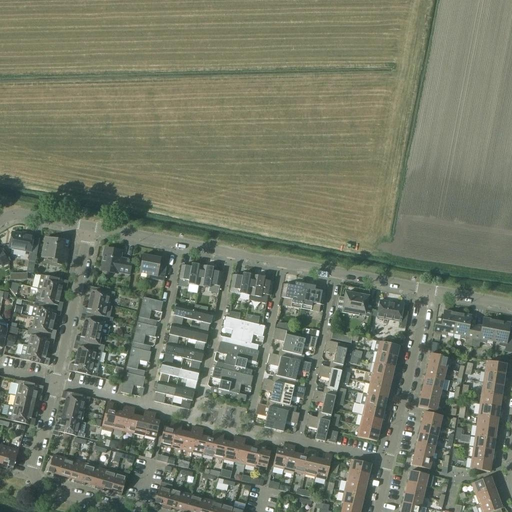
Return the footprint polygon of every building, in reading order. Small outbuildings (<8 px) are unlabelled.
[(30,252),(28,261),(35,263),(40,239),(34,238),(34,235),(26,234),(26,235),(12,232),(9,248),(30,252)] [(46,239),(42,257),(54,259),(54,263),(65,265),(68,251),(62,250),(64,242),(46,239)] [(101,269),(130,275),(132,261),(120,259),(122,252),(105,248),(101,269)] [(0,263),(2,267),(9,263),(0,249),(0,263)] [(147,279),(164,282),(165,273),(158,272),(160,259),(143,256),(140,273),(148,275),(147,279)] [(188,284),(199,286),(203,266),(192,264),(190,263),(189,267),(182,265),(178,287),(185,288),(188,285),(188,284)] [(203,266),(199,286),(209,288),(209,292),(219,294),(222,273),(216,272),(216,268),(203,266)] [(241,294),(250,296),(254,275),(241,273),(240,276),(233,275),(230,293),(239,295),(240,295),(241,295),(241,294)] [(68,281),(41,275),(38,289),(61,295),(63,287),(67,288),(68,281)] [(254,275),(250,296),(249,301),(266,304),(268,295),(271,296),(274,282),(267,281),(267,278),(254,275)] [(283,306),(301,309),(305,286),(297,284),(297,287),(284,285),(282,298),(284,298),(283,306)] [(91,294),(89,301),(109,306),(111,296),(114,296),(115,293),(88,286),(87,293),(91,294)] [(305,286),(301,309),(319,312),(320,305),(323,305),(325,292),(313,290),(313,287),(305,286)] [(61,295),(38,289),(35,303),(62,310),(63,303),(59,302),(61,295)] [(336,311),(371,318),(373,303),(367,302),(368,297),(346,293),(345,298),(339,297),(336,311)] [(143,298),(137,323),(156,327),(157,321),(149,320),(151,311),(161,313),(163,302),(143,298)] [(109,306),(89,301),(87,309),(83,308),(81,314),(111,321),(113,322),(113,318),(110,317),(112,307),(109,306)] [(404,304),(394,302),(394,303),(380,301),(377,317),(400,322),(399,328),(405,329),(408,312),(402,311),(404,304)] [(60,316),(62,310),(35,303),(31,317),(35,318),(54,323),(56,315),(60,316)] [(175,316),(172,325),(181,327),(183,318),(192,320),(195,310),(176,305),(174,316),(175,316)] [(213,314),(195,310),(192,320),(201,322),(199,331),(207,333),(210,325),(211,325),(213,314)] [(447,332),(454,334),(457,314),(444,311),(442,323),(436,322),(433,339),(439,340),(440,335),(446,336),(447,332)] [(84,322),(82,329),(102,334),(108,335),(111,321),(81,314),(80,321),(84,322)] [(465,345),(472,346),(475,330),(468,328),(471,316),(457,314),(454,334),(461,335),(460,339),(466,340),(465,345)] [(223,337),(222,343),(239,347),(245,322),(226,317),(224,328),(233,330),(231,339),(223,337)] [(29,328),(28,331),(55,338),(57,331),(52,330),(54,323),(35,318),(32,329),(29,328)] [(487,340),(493,341),(497,321),(483,319),(481,331),(475,330),(472,346),(479,347),(480,343),(486,344),(487,340)] [(0,347),(3,348),(9,322),(0,320),(0,347)] [(497,321),(493,341),(500,342),(499,346),(505,347),(504,352),(511,353),(511,351),(511,337),(508,337),(510,324),(497,321)] [(245,322),(239,347),(257,351),(259,346),(251,344),(253,335),(262,337),(265,327),(245,322)] [(137,323),(131,348),(150,352),(151,347),(143,345),(145,336),(155,338),(157,327),(156,327),(137,323)] [(170,335),(168,344),(177,346),(179,337),(187,339),(190,329),(181,327),(172,325),(169,335),(170,335)] [(76,336),(75,342),(104,349),(105,346),(99,345),(102,334),(82,329),(81,337),(76,336)] [(190,329),(187,339),(196,342),(194,350),(203,352),(205,344),(206,344),(208,333),(207,333),(199,331),(190,329)] [(280,350),(278,356),(279,356),(279,357),(290,359),(296,334),(276,329),(274,339),(285,342),(282,351),(280,350)] [(306,329),(305,335),(318,337),(319,331),(306,329)] [(31,336),(28,346),(48,351),(49,343),(54,344),(55,338),(28,331),(27,335),(31,336)] [(296,334),(290,359),(301,362),(302,362),(304,356),(301,355),(303,346),(314,349),(317,339),(296,334)] [(331,362),(329,368),(330,368),(341,371),(348,346),(328,341),(327,341),(324,351),(336,354),(333,363),(331,362)] [(374,352),(377,353),(397,357),(399,346),(377,341),(374,352)] [(77,350),(76,357),(99,363),(102,352),(103,353),(104,349),(75,342),(73,349),(77,350)] [(217,362),(216,368),(233,372),(239,347),(222,343),(220,342),(218,353),(227,355),(225,364),(217,362)] [(165,354),(163,363),(172,365),(174,357),(183,359),(185,348),(177,346),(168,344),(167,344),(164,354),(165,354)] [(48,351),(28,346),(23,345),(21,356),(20,356),(19,359),(48,366),(50,359),(46,358),(48,351)] [(239,347),(233,372),(251,376),(252,371),(245,369),(247,360),(256,362),(259,352),(257,351),(239,347)] [(131,348),(125,373),(144,377),(145,372),(137,370),(139,361),(149,363),(151,352),(150,352),(131,348)] [(185,348),(183,359),(192,361),(190,369),(198,371),(200,363),(201,363),(204,353),(203,352),(194,350),(185,348)] [(377,353),(375,363),(394,368),(397,357),(377,353)] [(274,375),(273,382),(284,384),(290,359),(279,357),(279,356),(278,356),(270,354),(268,364),(279,367),(277,376),(274,375)] [(431,354),(428,365),(446,369),(448,358),(431,354)] [(99,363),(76,357),(74,365),(70,364),(68,371),(97,378),(98,374),(97,373),(99,363)] [(290,359),(284,384),(295,387),(296,387),(297,381),(295,380),(297,371),(308,374),(311,364),(302,362),(301,362),(290,359)] [(487,361),(485,372),(505,375),(506,364),(487,361)] [(161,374),(159,382),(168,384),(170,376),(178,378),(181,367),(172,365),(163,363),(162,363),(160,373),(161,374)] [(375,363),(372,374),(392,378),(394,368),(375,363)] [(428,365),(426,375),(443,380),(446,369),(428,365)] [(325,387),(324,393),(335,396),(341,371),(330,368),(329,368),(322,366),(320,377),(330,379),(328,388),(325,387)] [(187,380),(185,389),(194,391),(196,382),(197,382),(199,372),(198,371),(190,369),(181,367),(178,378),(187,380)] [(210,393),(227,397),(233,372),(216,368),(214,367),(212,378),(221,380),(219,389),(211,388),(210,393)] [(233,372),(227,397),(245,402),(246,396),(239,394),(241,385),(250,387),(253,377),(251,376),(233,372)] [(485,372),(484,383),(503,386),(505,375),(485,372)] [(144,377),(125,373),(121,393),(131,395),(133,386),(140,387),(138,397),(140,397),(142,396),(144,388),(143,388),(145,378),(144,377)] [(372,374),(370,384),(389,389),(392,378),(372,374)] [(426,375),(423,386),(441,390),(443,380),(426,375)] [(268,400),(267,407),(278,409),(284,384),(273,382),(265,379),(262,389),(273,392),(271,401),(268,400)] [(12,383),(9,394),(16,395),(36,400),(38,393),(42,394),(43,387),(41,386),(16,380),(15,384),(12,383)] [(165,395),(174,397),(176,386),(168,384),(159,382),(158,382),(155,393),(156,393),(154,402),(163,404),(165,395)] [(484,383),(482,394),(501,397),(503,386),(484,383)] [(295,387),(284,384),(278,409),(289,412),(290,412),(294,413),(296,407),(291,406),(289,405),(291,396),(301,399),(304,389),(296,387),(295,387)] [(370,384),(367,395),(387,399),(389,389),(370,384)] [(176,386),(174,397),(183,399),(180,408),(189,410),(191,401),(192,401),(195,391),(194,391),(185,389),(176,386)] [(423,386),(421,396),(438,401),(441,390),(423,386)] [(66,399),(64,407),(83,411),(86,401),(89,402),(90,398),(63,392),(61,398),(66,399)] [(319,413),(318,419),(330,422),(335,396),(324,393),(316,392),(314,402),(324,404),(322,413),(319,413)] [(367,395),(363,394),(360,404),(384,410),(387,399),(367,395)] [(482,394),(480,404),(500,407),(501,397),(482,394)] [(16,395),(14,406),(33,411),(36,400),(16,395)] [(438,401),(421,396),(418,407),(436,412),(438,401)] [(112,433),(113,429),(117,412),(112,410),(114,404),(108,402),(101,430),(112,433)] [(384,410),(360,404),(358,415),(362,416),(382,420),(384,410)] [(480,404),(479,415),(498,418),(500,407),(480,404)] [(14,406),(10,405),(7,416),(6,420),(34,426),(36,419),(31,418),(33,411),(14,406)] [(265,427),(274,429),(278,409),(267,407),(259,405),(256,415),(267,417),(265,427)] [(113,429),(124,432),(129,407),(124,406),(122,413),(117,412),(113,429)] [(64,407),(61,418),(81,422),(83,411),(64,407)] [(124,432),(134,434),(138,417),(133,415),(135,409),(129,407),(124,432)] [(278,409),(274,429),(282,432),(285,421),(296,424),(298,414),(290,412),(289,412),(278,409)] [(134,434),(145,437),(150,412),(145,411),(143,418),(138,417),(134,434)] [(150,412),(145,437),(156,439),(160,422),(154,420),(156,414),(150,412)] [(424,412),(422,423),(439,427),(442,416),(424,412)] [(479,415),(477,426),(496,429),(498,418),(479,415)] [(362,416),(360,426),(379,431),(382,420),(362,416)] [(330,422),(318,419),(310,417),(308,427),(318,429),(316,440),(325,442),(330,422)] [(86,424),(81,422),(61,418),(60,425),(55,424),(54,431),(59,432),(71,435),(75,436),(84,438),(85,435),(83,434),(86,424)] [(160,445),(171,447),(177,423),(171,422),(170,429),(164,427),(160,445)] [(171,447),(182,450),(186,432),(181,431),(182,424),(177,423),(171,447)] [(422,423),(419,434),(437,438),(439,427),(422,423)] [(379,431),(360,426),(357,437),(376,442),(379,431)] [(477,426),(475,437),(495,440),(496,429),(477,426)] [(182,450),(192,452),(198,428),(193,427),(191,434),(186,432),(182,450)] [(192,452),(203,455),(207,437),(202,436),(203,429),(198,428),(192,452)] [(338,433),(331,431),(328,442),(335,444),(338,433)] [(203,455),(213,457),(219,433),(213,432),(212,438),(207,437),(203,455)] [(213,457),(224,460),(228,442),(223,441),(224,434),(219,433),(213,457)] [(419,434),(417,444),(434,448),(437,438),(419,434)] [(224,460),(234,462),(240,438),(235,437),(233,443),(228,442),(224,460)] [(475,437),(474,447),(493,450),(495,440),(475,437)] [(234,462),(245,465),(249,447),(244,446),(245,439),(240,438),(234,462)] [(245,465),(255,467),(261,443),(256,442),(254,448),(249,447),(245,465)] [(261,443),(255,467),(266,470),(270,452),(265,451),(266,444),(261,443)] [(273,467),(284,470),(289,445),(284,444),(282,451),(277,449),(273,467)] [(417,444),(414,455),(432,459),(434,448),(417,444)] [(284,470),(294,472),(298,455),(293,453),(295,447),(289,445),(284,470)] [(8,447),(2,468),(7,469),(8,466),(14,468),(19,451),(8,447)] [(474,447),(472,458),(492,461),(493,450),(474,447)] [(294,472),(305,475),(310,450),(305,449),(303,456),(298,455),(294,472)] [(305,475),(315,477),(319,459),(314,458),(316,452),(310,450),(305,475)] [(319,459),(315,477),(326,480),(332,455),(326,454),(324,461),(319,459)] [(53,477),(58,478),(64,458),(53,455),(48,472),(54,474),(53,477)] [(432,459),(414,455),(412,466),(429,470),(432,459)] [(65,477),(70,479),(75,461),(64,458),(58,478),(64,480),(65,477)] [(492,461),(472,458),(471,469),(490,472),(492,461)] [(352,460),(349,471),(368,476),(371,465),(352,460)] [(74,483),(79,484),(85,464),(75,461),(70,479),(75,480),(74,483)] [(85,483),(90,485),(95,467),(85,464),(79,484),(84,486),(85,483)] [(94,489),(100,490),(106,470),(95,467),(90,485),(95,486),(94,489)] [(106,489),(111,491),(116,473),(106,470),(100,490),(105,492),(106,489)] [(116,473),(111,491),(116,492),(115,495),(121,496),(127,477),(129,477),(130,472),(124,470),(123,475),(116,473)] [(349,471),(347,482),(366,486),(368,476),(349,471)] [(410,471),(408,482),(427,487),(431,488),(433,476),(410,471)] [(472,484),(476,495),(494,488),(490,477),(472,484)] [(160,508),(165,509),(171,489),(172,485),(161,482),(155,503),(161,505),(160,508)] [(347,482),(344,492),(363,497),(366,486),(347,482)] [(408,482),(405,493),(424,497),(427,487),(408,482)] [(476,495),(480,505),(498,498),(494,488),(476,495)] [(171,508),(176,509),(181,492),(171,489),(165,509),(171,511),(171,508)] [(181,511),(186,511),(192,495),(181,492),(176,509),(181,511)] [(344,492),(342,503),(361,507),(363,497),(344,492)] [(405,493),(403,503),(422,508),(424,497),(405,493)] [(198,511),(202,498),(192,495),(186,511),(198,511)] [(209,511),(212,501),(202,498),(198,511),(209,511)] [(492,511),(495,511),(500,509),(502,509),(498,498),(480,505),(476,506),(477,511),(492,511)] [(220,511),(223,504),(212,501),(209,511),(220,511)] [(359,511),(361,507),(342,503),(339,511),(359,511)] [(403,503),(400,511),(424,511),(426,509),(422,508),(403,503)]
